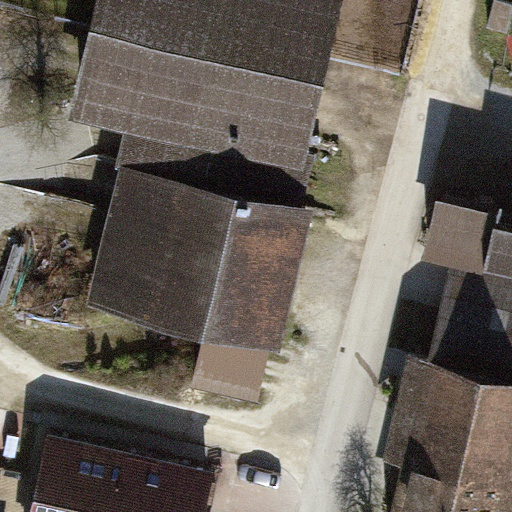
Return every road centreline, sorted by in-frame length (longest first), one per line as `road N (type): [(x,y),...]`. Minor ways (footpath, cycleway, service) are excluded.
road 1 (residential): [(337,511),(445,72)]
road 2 (track): [(0,363),(14,377),(86,406),(349,461)]
